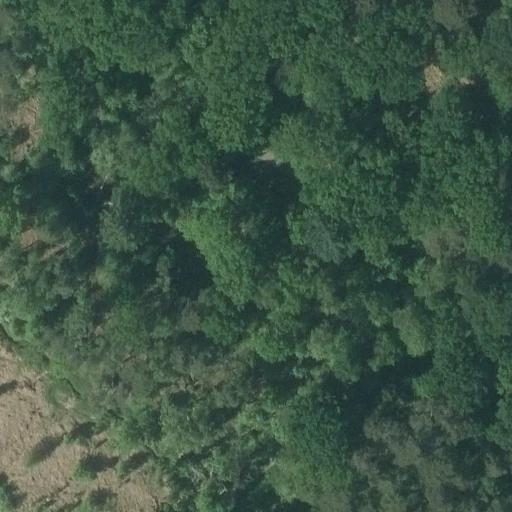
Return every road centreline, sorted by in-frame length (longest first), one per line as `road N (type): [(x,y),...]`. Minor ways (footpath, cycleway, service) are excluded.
road 1 (track): [(103,0),(171,93),(265,153),(445,239)]
road 2 (unclassified): [(212,511),(243,475),(511,295)]
road 3 (unknown): [(155,0),(199,49),(347,172),(364,205)]
